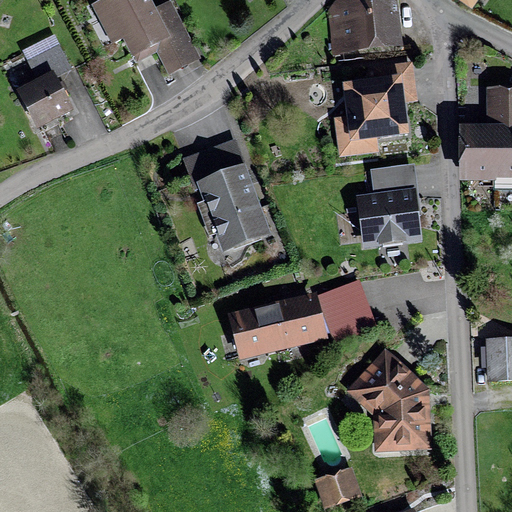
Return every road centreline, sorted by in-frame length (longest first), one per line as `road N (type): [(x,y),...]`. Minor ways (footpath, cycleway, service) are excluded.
road 1 (residential): [(425,0),(444,17),(466,511)]
road 2 (residential): [(312,0),(154,124),(0,195)]
